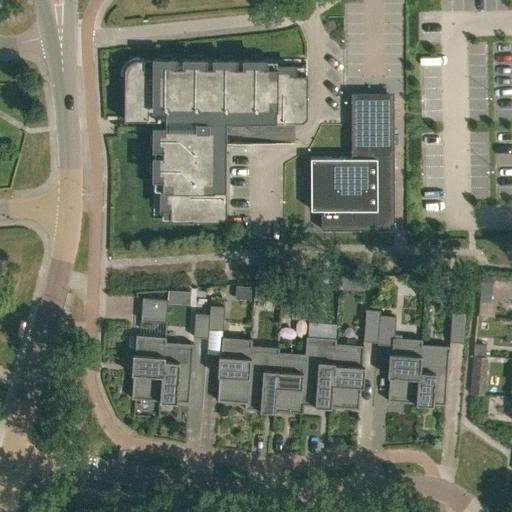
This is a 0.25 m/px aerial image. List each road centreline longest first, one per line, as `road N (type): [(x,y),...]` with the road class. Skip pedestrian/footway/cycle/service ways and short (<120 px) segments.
road 1 (residential): [(475,511),(435,488),(250,494),(12,457)]
road 2 (residential): [(60,39),(269,16),(326,0)]
road 3 (tertiary): [(12,457),(68,208)]
road 4 (tertiary): [(68,208),(60,39)]
